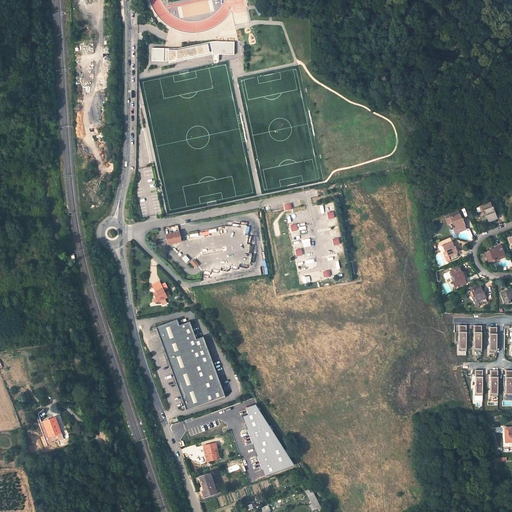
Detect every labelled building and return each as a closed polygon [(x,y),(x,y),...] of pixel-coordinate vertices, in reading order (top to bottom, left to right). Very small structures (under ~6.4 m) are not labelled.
[(173,48),(152,48),(151,61),(168,63),(213,54),(233,55),(233,42),(210,41),(173,48)] [(483,212),(487,223),(495,220),(490,209),(489,209),(487,204),(477,208),(479,213),(483,212)] [(464,231),(456,211),(448,214),(449,218),(447,219),(448,225),(452,223),(454,229),(451,230),(453,235),(464,231)] [(165,235),(166,245),(181,243),(179,233),(165,235)] [(446,251),(450,261),(459,257),(455,247),(454,248),(452,243),(441,247),(443,252),(446,251)] [(489,251),(484,253),(488,263),(493,261),(492,258),(503,254),(500,246),(489,250),(489,251)] [(307,256),(301,259),(303,265),(309,262),(307,256)] [(190,263),(195,268),(198,266),(193,260),(190,263)] [(446,279),(454,275),(456,281),(458,286),(466,283),(461,272),(460,272),(459,268),(444,274),(443,275),(444,278),(446,279)] [(153,298),(155,303),(160,300),(164,298),(170,295),(168,291),(165,293),(163,290),(168,288),(165,283),(161,285),(160,282),(153,285),(154,288),(156,291),(153,293),(155,297),(153,298)] [(480,288),(470,292),(473,298),(476,297),(480,307),(488,303),(484,293),(482,294),(480,288)] [(511,303),(510,299),(511,298),(511,288),(507,290),(507,291),(501,293),(505,305),(511,303)] [(179,326),(177,319),(156,327),(185,410),(225,396),(203,336),(196,339),(190,322),(179,326)] [(468,325),(460,325),(459,350),(467,350),(468,325)] [(482,326),(474,325),(474,351),(482,351),(482,326)] [(497,327),(489,327),(488,352),(496,353),(497,327)] [(483,370),(475,370),(474,395),(482,395),(483,370)] [(499,370),(491,370),(490,395),(498,396),(499,370)] [(252,402),(243,405),(246,412),(241,414),(262,473),(290,462),(252,402)] [(50,430),(57,428),(55,422),(53,423),(53,422),(56,421),(55,418),(46,421),(50,430)] [(216,442),(204,445),(207,460),(219,457),(216,442)] [(210,472),(200,476),(204,488),(202,489),(204,495),(217,490),(210,472)]
